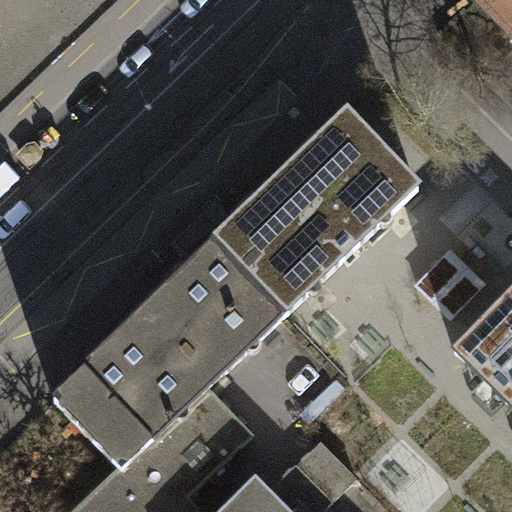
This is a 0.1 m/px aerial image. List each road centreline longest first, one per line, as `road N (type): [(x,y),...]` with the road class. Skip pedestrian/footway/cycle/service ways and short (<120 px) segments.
road 1 (primary): [(0,250),(253,0)]
road 2 (residential): [(323,0),(511,187)]
